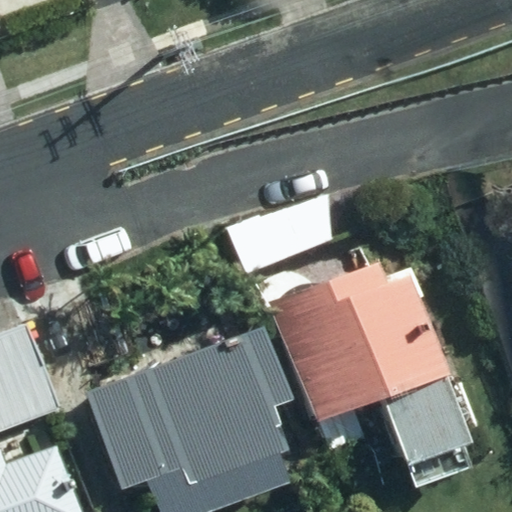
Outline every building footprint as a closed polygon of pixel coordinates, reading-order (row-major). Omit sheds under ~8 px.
[(323,191),(222,226),(239,271),(324,239),(323,215),(323,191)] [(459,441),(401,267),(374,277),(369,259),(262,295),(304,419),(314,415),(325,447),(360,436),(348,402),(372,394),(396,464),(400,462),(407,484),(459,466),(451,444),(459,441)] [(44,313),(21,322),(46,389),(98,369),(72,301),(44,313)] [(0,328),(0,427),(51,408),(18,322),(0,328)] [(252,326),(78,390),(113,485),(171,463),(188,509),(274,477),(265,454),(276,450),(259,405),(279,398),(252,326)] [(0,511),(72,511),(48,442),(0,459),(0,511)]
